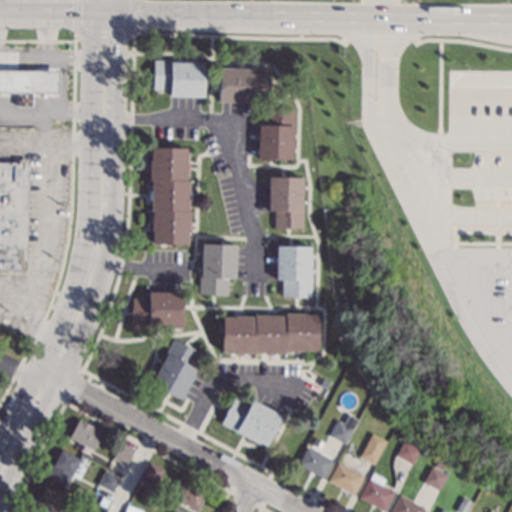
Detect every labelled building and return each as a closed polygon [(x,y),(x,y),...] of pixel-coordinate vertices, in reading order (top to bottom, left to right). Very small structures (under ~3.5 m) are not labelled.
[(170,59),(170,61),(204,62),(203,96),(169,95),(169,89),(151,88),(152,59),(170,59)] [(270,96),(252,96),(252,102),(218,101),(219,67),(270,67),(270,96)] [(58,92),(31,92),(31,106),(16,106),(16,92),(0,92),(0,69),(58,70),(58,92)] [(294,152),(291,152),(291,159),(257,158),(258,124),(264,124),(265,108),(295,109),(294,152)] [(186,147),(185,160),(186,160),(186,179),(189,179),(188,210),(189,210),(189,231),(188,231),(187,244),(152,243),(152,210),(150,210),(151,180),(148,180),(150,146),(186,147)] [(28,159),(25,269),(0,268),(0,161),(17,161),(17,159),(28,159)] [(302,184),(303,184),(302,228),(274,228),(274,210),(267,210),(268,176),(302,176),(302,184)] [(236,244),(235,278),(228,277),(228,295),(200,294),(202,242),(236,244)] [(310,252),(312,252),(311,296),(282,296),(282,279),(275,279),(275,245),(310,245),(310,252)] [(183,327),(131,326),(131,297),(148,297),(148,291),(183,292),(183,327)] [(305,315),(318,315),(317,351),(285,350),(285,353),(243,352),(243,356),(233,356),(233,351),(221,351),(222,316),(234,316),(234,315),(254,316),(254,314),(285,315),(285,311),(305,312),(305,315)] [(199,351),(190,366),(196,369),(180,399),(150,383),(174,337),(199,351)] [(250,403),(252,400),(282,416),(266,445),(260,441),(258,444),(219,423),(234,395),(250,403)] [(358,419),(345,444),(329,436),(337,419),(343,423),(347,414),(358,419)] [(103,431),(93,450),(68,436),(78,417),(103,431)] [(386,440),(373,464),(359,457),(371,433),(386,440)] [(420,449),(411,465),(395,456),(404,440),(420,449)] [(121,442),(135,449),(126,466),(111,458),(121,442)] [(357,446),(354,452),(347,449),(350,442),(357,446)] [(332,458),(322,478),(296,465),(305,445),(332,458)] [(80,458),(65,486),(45,475),(60,447),(80,458)] [(164,469),(154,486),(140,477),(149,460),(164,469)] [(363,474),(352,494),(351,494),(327,481),(337,461),(363,474)] [(447,474),(439,490),(422,482),(431,465),(447,474)] [(120,477),(112,492),(97,484),(104,469),(120,477)] [(385,479),(382,485),(394,491),(383,510),(358,497),(372,472),(385,479)] [(208,492),(198,511),(170,495),(180,476),(208,492)] [(64,493),(57,511),(34,511),(44,485),(64,493)] [(424,507),(421,511),(390,511),(399,494),(424,507)] [(472,501),(466,511),(457,511),(455,511),(463,496),(472,501)]
